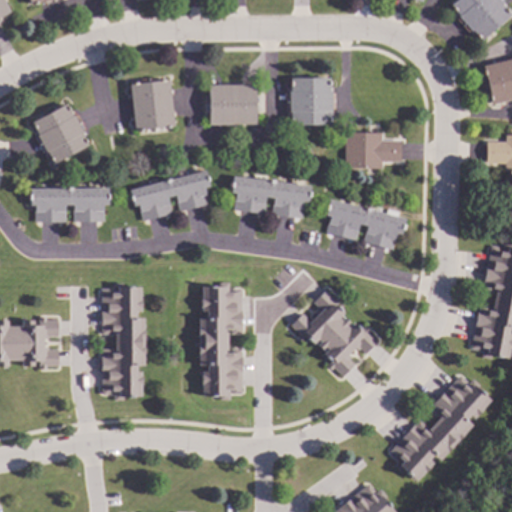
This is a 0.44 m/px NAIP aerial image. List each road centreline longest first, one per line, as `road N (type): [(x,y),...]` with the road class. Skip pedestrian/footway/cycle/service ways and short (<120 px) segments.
road 1 (residential): [(0,80),(68,50),(165,31),(355,30),(404,39),(435,71),(445,104),(440,295)]
road 2 (residential): [(440,295),(412,370),(375,409),(325,436),(264,452),(108,445),(0,458)]
road 3 (residential): [(0,230),(19,253),(220,243),(314,258),(440,295)]
